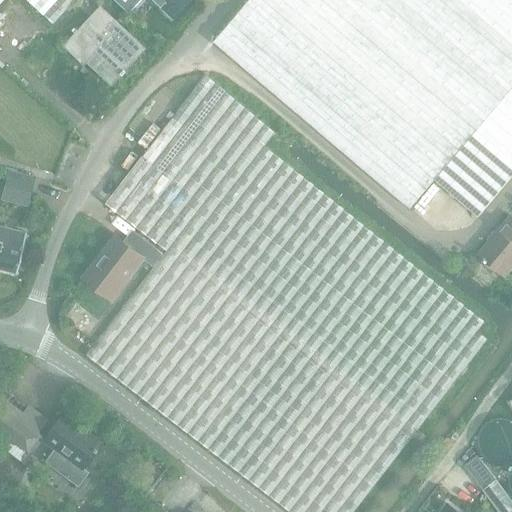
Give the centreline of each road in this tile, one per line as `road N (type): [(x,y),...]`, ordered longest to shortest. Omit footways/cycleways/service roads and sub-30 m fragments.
road 1 (unclassified): [(23,335),(99,141),(225,0)]
road 2 (unclassified): [(263,511),(23,335)]
